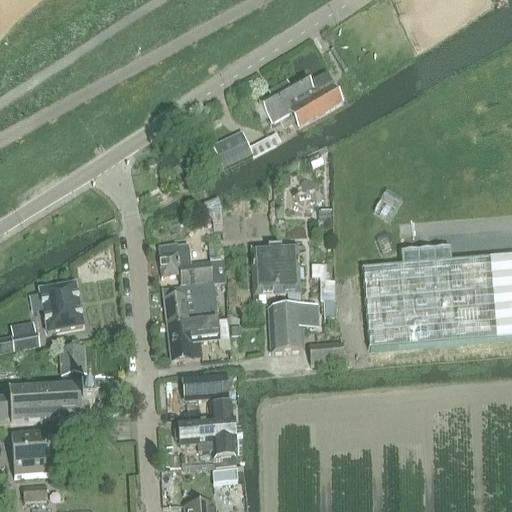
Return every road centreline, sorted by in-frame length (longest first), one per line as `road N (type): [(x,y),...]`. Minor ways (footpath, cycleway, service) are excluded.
road 1 (unclassified): [(150,511),(127,206),(104,165)]
road 2 (tertiary): [(104,165),(353,0)]
road 3 (unclassified): [(0,142),(261,0)]
road 4 (tertiary): [(104,165),(0,231)]
